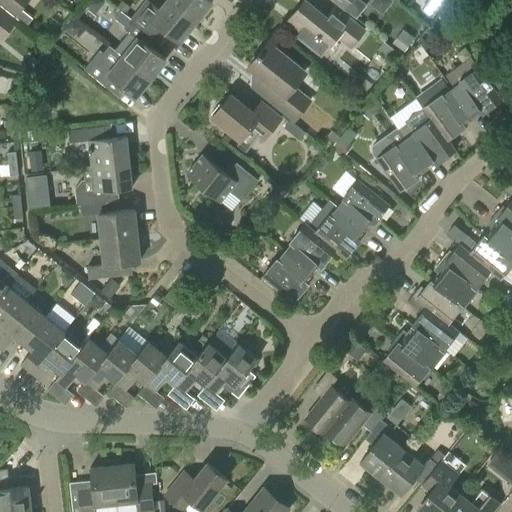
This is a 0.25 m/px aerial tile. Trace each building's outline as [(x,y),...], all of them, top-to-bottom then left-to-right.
[(0,0),(0,2),(15,15),(27,0),(0,0)] [(87,0),(84,4),(95,13),(104,2),(101,0),(87,0)] [(133,20),(150,34),(152,36),(160,26),(180,42),(196,22),(168,0),(166,0),(159,10),(148,1),(133,20)] [(168,0),(196,22),(212,2),(209,0),(168,0)] [(350,46),(363,30),(326,0),(305,0),(285,25),(321,54),(336,35),(350,46)] [(366,5),(359,0),(350,0),(344,8),(356,18),(366,5)] [(0,5),(0,37),(1,38),(16,19),(0,5)] [(143,42),(150,34),(133,20),(131,19),(123,28),(136,38),(122,56),(150,79),(165,60),(143,42)] [(80,29),(71,21),(63,30),(69,35),(76,34),(80,29)] [(293,118),(309,99),(292,86),(305,70),(273,45),(278,38),(276,36),(250,68),(253,71),(253,86),(293,118)] [(385,44),(379,52),(388,59),(395,51),(385,44)] [(135,98),(150,79),(122,56),(109,46),(103,53),(100,51),(85,70),(107,88),(113,80),(135,98)] [(482,113),(501,99),(477,67),(471,57),(446,75),(454,86),(451,88),(472,118),(481,112),(482,113)] [(415,97),(422,107),(424,109),(430,118),(447,139),(465,126),(464,124),(472,118),(451,88),(449,89),(441,78),(415,97)] [(261,102),(253,112),(230,94),(212,117),(241,140),(252,126),(263,135),(260,139),(263,141),(282,119),(261,102)] [(436,163),(455,150),(447,139),(430,118),(424,109),(421,109),(418,110),(416,111),(413,113),(411,115),(409,116),(408,118),(406,120),(406,121),(407,123),(396,130),(403,140),(405,139),(426,168),(435,162),(436,163)] [(4,121),(5,133),(13,132),(12,120),(4,121)] [(292,135),(299,127),(290,120),(283,128),(292,135)] [(88,140),(91,165),(129,162),(127,135),(105,138),(104,126),(68,130),(70,142),(88,140)] [(426,168),(405,139),(403,140),(396,145),(390,137),(385,137),(372,146),(371,151),(400,190),(418,176),(417,175),(426,168)] [(332,148),(342,156),(350,145),(340,138),(332,148)] [(38,148),(25,150),(29,169),(41,167),(38,148)] [(17,163),(16,152),(7,152),(8,164),(17,163)] [(236,162),(235,164),(218,166),(202,153),(186,174),(220,202),(229,191),(241,201),(258,180),(236,162)] [(132,187),(129,162),(91,165),(82,166),(82,168),(84,168),(85,180),(81,180),(75,188),(76,193),(75,193),(76,205),(80,205),(105,202),(112,202),(111,190),(132,187)] [(17,163),(8,164),(9,176),(18,175),(17,163)] [(28,207),(48,204),(44,174),(24,176),(28,207)] [(357,179),(343,197),(344,198),(337,207),(366,229),(372,221),(374,222),(388,204),(357,179)] [(12,195),(13,206),(21,206),(20,194),(12,195)] [(499,208),(494,214),(511,228),(511,198),(503,211),(499,208)] [(98,213),(100,238),(137,235),(134,210),(106,212),(105,202),(80,205),(81,215),(98,213)] [(360,239),(359,238),(366,229),(337,207),(331,202),(324,210),(323,209),(309,226),(315,231),(314,232),(335,249),(345,257),(360,239)] [(21,206),(13,206),(14,218),(22,217),(21,206)] [(511,228),(494,214),(489,220),(494,224),(485,235),(511,258),(511,228)] [(319,266),(321,266),(335,249),(314,232),(315,231),(309,226),(304,222),(290,241),(291,242),(285,251),(313,274),(319,266)] [(500,278),(511,263),(511,258),(485,235),(484,234),(474,246),(470,243),(466,249),(490,270),(500,278)] [(139,261),(137,235),(100,238),(103,264),(86,266),(87,278),(113,275),(111,264),(139,261)] [(441,259),(476,287),(490,270),(466,249),(459,244),(449,256),(446,253),(441,259)] [(306,282),(313,274),(285,251),(278,259),(277,258),(262,276),(294,301),(308,283),(306,282)] [(0,295),(8,285),(17,274),(0,259),(0,295)] [(477,288),(476,287),(441,259),(436,265),(441,269),(432,280),(461,305),(463,306),(477,288)] [(67,287),(74,279),(65,272),(61,277),(62,283),(67,287)] [(165,296),(175,304),(190,285),(180,277),(165,296)] [(119,286),(111,279),(101,291),(110,298),(119,286)] [(422,303),(448,322),(461,305),(432,280),(430,280),(421,291),(417,288),(412,295),(422,303)] [(71,294),(85,305),(94,293),(80,282),(71,294)] [(0,333),(27,300),(8,285),(0,295),(0,333)] [(23,344),(45,315),(27,300),(0,333),(0,348),(4,351),(15,337),(23,344)] [(412,324),(413,325),(444,348),(458,331),(448,322),(422,303),(417,309),(421,312),(412,324)] [(132,323),(145,306),(129,307),(122,316),(132,323)] [(30,372),(64,330),(45,315),(23,344),(32,350),(20,365),(30,372)] [(399,332),(394,338),(429,367),(431,368),(445,350),(444,348),(413,325),(404,336),(399,332)] [(52,367),(60,373),(83,345),(64,330),(30,372),(41,381),(52,367)] [(210,343),(227,357),(205,386),(197,395),(208,403),(227,380),(235,387),(258,358),(239,343),(232,351),(215,337),(210,343)] [(108,354),(107,353),(88,338),(83,345),(60,373),(54,381),(65,389),(76,375),(85,382),(108,354)] [(415,385),(429,367),(394,338),(389,345),(393,348),(383,360),(415,385)] [(106,376),(115,383),(137,354),(118,339),(107,353),(108,354),(85,382),(78,392),(87,399),(106,376)] [(136,377),(145,384),(167,356),(148,340),(137,354),(115,383),(125,391),(136,377)] [(358,362),(366,352),(351,340),(343,350),(358,362)] [(179,341),(167,356),(145,384),(155,392),(167,378),(175,385),(198,356),(179,341)] [(205,386),(227,357),(210,343),(208,342),(198,356),(175,385),(185,393),(196,379),(205,386)] [(329,364),(335,369),(347,355),(341,350),(329,364)] [(351,396),(348,400),(332,387),(338,379),(327,371),(312,391),(321,398),(306,417),(324,432),(352,397),(351,396)] [(442,390),(438,395),(442,399),(446,394),(442,390)] [(328,429),(346,444),(361,424),(371,431),(381,419),(387,411),(378,405),(372,413),(352,397),(324,432),(325,433),(328,429)] [(400,418),(391,411),(386,417),(395,424),(400,418)] [(372,445),(360,460),(381,477),(403,449),(383,433),(389,426),(381,419),(371,431),(365,439),(366,440),(372,445)] [(428,458),(423,465),(403,449),(381,477),(401,493),(413,478),(421,484),(440,460),(445,455),(438,449),(430,459),(428,458)] [(449,486),(459,474),(448,464),(455,456),(448,451),(445,455),(440,460),(421,484),(430,491),(418,507),(424,511),(444,511),(459,494),(449,486)] [(486,465),(500,475),(509,463),(496,453),(486,465)] [(116,511),(116,504),(111,460),(104,461),(105,465),(90,467),(92,488),(78,489),(80,511),(116,511)] [(119,460),(111,460),(116,504),(138,501),(138,511),(142,511),(153,511),(150,482),(136,483),(134,462),(119,464),(119,460)] [(206,463),(191,482),(181,475),(165,495),(183,510),(191,499),(203,509),(227,479),(206,463)] [(0,511),(23,511),(31,511),(28,486),(9,488),(8,472),(0,472),(0,511)] [(264,488),(244,511),(231,511),(228,509),(226,511),(285,511),(289,508),(264,488)] [(481,488),(470,502),(459,494),(444,511),(493,511),(501,503),(481,488)]
